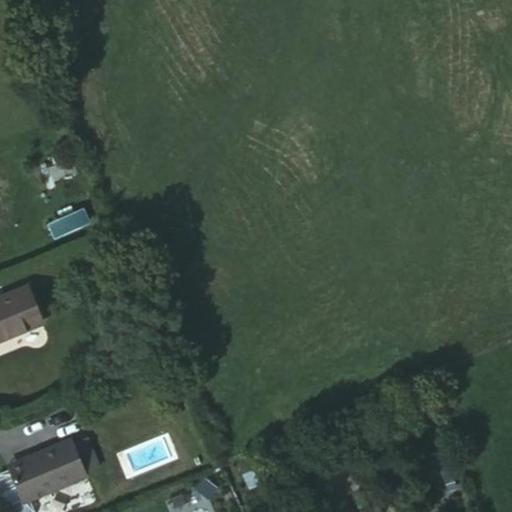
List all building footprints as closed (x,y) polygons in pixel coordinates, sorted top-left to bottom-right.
[(50,225),(57,240),(93,225),(86,210),(50,225)] [(0,326),(31,311),(19,280),(0,287),(0,326)] [(86,432),(71,437),(82,466),(96,462),(86,432)] [(19,498),(83,471),(71,437),(71,435),(51,445),(49,439),(24,448),(26,455),(4,464),(19,498)] [(19,498),(4,465),(0,467),(0,498),(5,511),(27,511),(29,508),(24,495),(19,498)]
